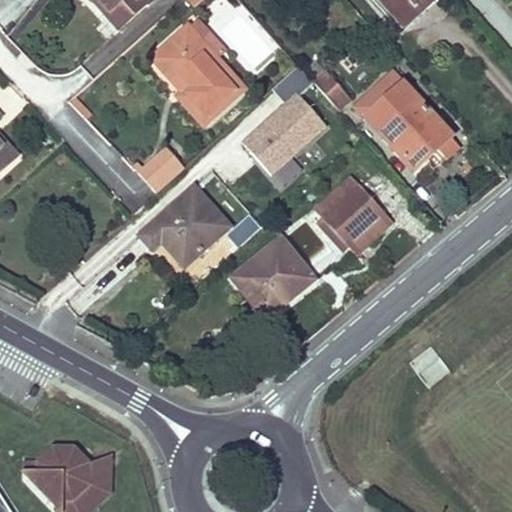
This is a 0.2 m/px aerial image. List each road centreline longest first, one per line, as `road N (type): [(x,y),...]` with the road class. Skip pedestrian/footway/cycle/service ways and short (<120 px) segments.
road 1 (residential): [(263,429),(312,373),(511,205)]
road 2 (tertiary): [(0,326),(138,402),(195,451)]
